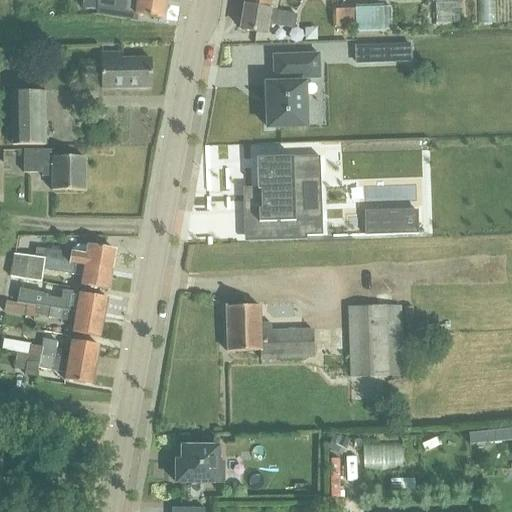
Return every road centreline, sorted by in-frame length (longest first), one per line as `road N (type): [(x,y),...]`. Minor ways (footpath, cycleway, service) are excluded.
road 1 (tertiary): [(112,511),(204,0)]
road 2 (track): [(0,397),(132,410)]
